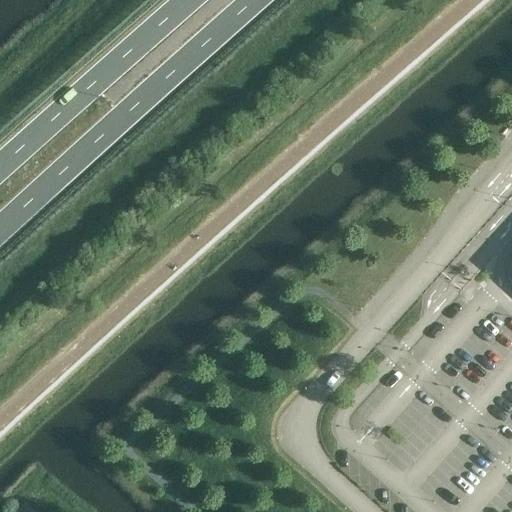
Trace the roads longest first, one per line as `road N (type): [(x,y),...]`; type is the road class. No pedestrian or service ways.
road 1 (trunk): [(0,232),(259,0)]
road 2 (trunk): [(192,0),(0,169)]
